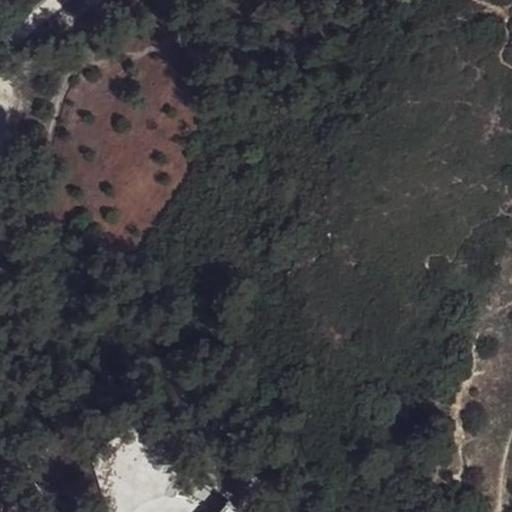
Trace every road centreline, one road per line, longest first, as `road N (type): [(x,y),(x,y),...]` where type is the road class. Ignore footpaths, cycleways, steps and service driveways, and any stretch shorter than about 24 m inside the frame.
road 1 (residential): [(78,511),(14,436),(0,189)]
road 2 (unknown): [(0,97),(95,0)]
